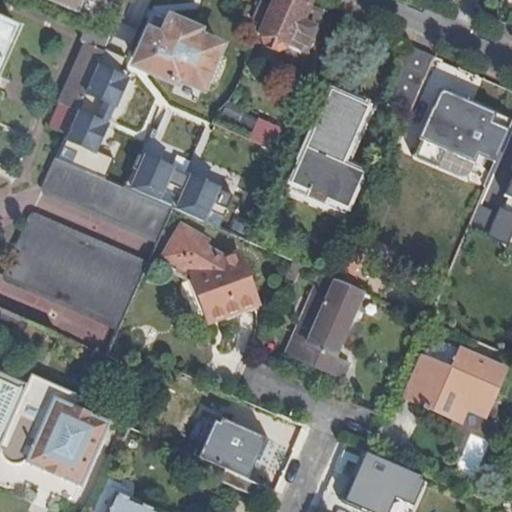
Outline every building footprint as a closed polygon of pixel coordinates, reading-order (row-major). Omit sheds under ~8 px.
[(55,0),(94,17),(98,10),(103,6),(108,5),(114,5),(116,0),(55,0)] [(266,3),(257,22),(267,26),(265,31),(269,34),(267,38),(270,44),(280,48),(286,46),(287,47),(284,56),(301,63),(317,28),(308,24),(313,13),(313,11),(307,9),(310,2),(304,0),(279,0),(276,8),(266,3)] [(254,20),(257,22),(266,3),(262,2),(254,20)] [(308,24),(317,28),(321,17),(313,13),(308,24)] [(112,39),(80,113),(59,159),(173,209),(189,175),(140,154),(138,158),(120,151),(119,155),(99,146),(128,81),(130,82),(129,85),(148,94),(150,90),(151,90),(158,74),(177,83),(179,78),(203,89),(221,47),(198,36),(199,32),(172,21),(164,40),(120,20),(112,39)] [(0,76),(0,75),(0,72),(19,30),(0,21),(0,76)] [(112,39),(80,24),(74,39),(75,40),(76,39),(88,45),(62,104),(80,113),(112,39)] [(435,57),(413,47),(390,99),(413,109),(435,57)] [(371,106),(335,90),(294,181),(315,191),(312,198),(326,204),(329,198),(349,207),(365,171),(346,162),(371,106)] [(497,115),(450,94),(443,112),(434,108),(420,139),(476,163),(497,115)] [(173,209),(59,159),(45,188),(161,238),(173,209)] [(189,175),(173,209),(247,242),(263,207),(189,175)] [(122,325),(147,270),(32,220),(7,275),(122,325)] [(232,309),(234,314),(259,305),(240,255),(225,260),(207,249),(210,243),(183,228),(166,258),(191,273),(208,317),(232,309)] [(361,256),(349,251),(344,265),(355,270),(361,256)] [(294,262),(285,283),(292,287),(302,266),(294,262)] [(363,292),(336,280),(336,282),(321,276),(286,356),(342,381),(349,365),(336,358),(363,292)] [(351,348),(373,297),(363,292),(336,358),(349,365),(355,351),(351,348)] [(210,322),(234,314),(232,309),(208,317),(210,322)] [(43,330),(6,313),(1,327),(13,332),(10,339),(34,350),(43,330)] [(425,356),(424,356),(405,399),(425,407),(424,409),(429,412),(430,409),(450,418),(459,396),(490,410),(508,372),(461,351),(456,361),(455,360),(457,355),(455,349),(445,344),(440,344),(435,345),(431,348),(428,352),(425,356)] [(152,378),(157,367),(149,364),(145,375),(152,378)] [(62,479),(83,488),(99,451),(111,424),(77,410),(82,397),(33,375),(28,385),(0,372),(0,450),(1,452),(3,455),(5,459),(8,462),(11,464),(16,465),(21,465),(26,463),(49,473),(53,464),(66,470),(62,479)] [(486,419),(490,410),(459,396),(450,418),(462,423),(469,411),(486,419)] [(306,428),(306,426),(279,416),(251,482),(260,486),(277,493),(295,452),(306,428)] [(84,511),(93,511),(104,489),(117,459),(99,451),(83,488),(74,507),(84,511)] [(368,454),(361,451),(343,491),(344,491),(340,503),(354,509),(359,498),(364,500),(382,460),(368,454)] [(255,497),(260,486),(251,482),(227,472),(222,483),(255,497)] [(93,511),(157,511),(104,489),(93,511)]
